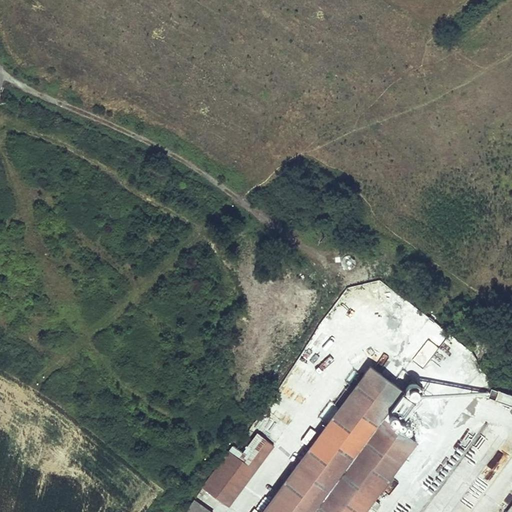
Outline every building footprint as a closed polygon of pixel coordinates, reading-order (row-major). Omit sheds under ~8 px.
[(416,440),(385,417),(405,389),(371,365),(351,392),(346,389),(338,400),(342,405),(311,445),(306,442),(293,460),(298,464),(261,511),(374,511),(381,504),(373,499),(416,440)] [(426,390),(413,381),(407,391),(420,399),(426,390)] [(492,392),(511,399),(511,389),(495,383),(492,392)] [(242,452),(233,445),(203,487),(229,506),(283,434),(270,423),(260,435),(257,433),(242,452)] [(500,444),(487,470),(498,476),(511,450),(500,444)] [(213,511),(194,498),(184,511),(213,511)]
